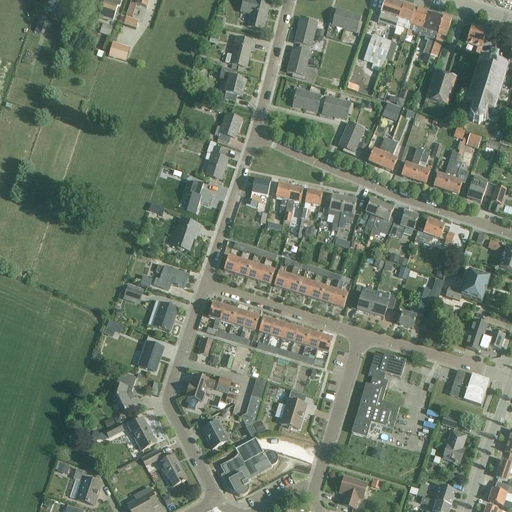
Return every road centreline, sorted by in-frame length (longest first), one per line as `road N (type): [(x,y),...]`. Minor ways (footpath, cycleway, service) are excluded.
road 1 (residential): [(511,235),(255,136)]
road 2 (residential): [(214,500),(167,400),(204,285)]
road 3 (residential): [(360,335),(204,285)]
road 4 (residential): [(360,335),(314,490)]
road 5 (residential): [(204,285),(255,136)]
road 6 (residential): [(511,378),(360,335)]
road 7 (residential): [(255,136),(290,0)]
road 8 (secondary): [(468,511),(511,383)]
